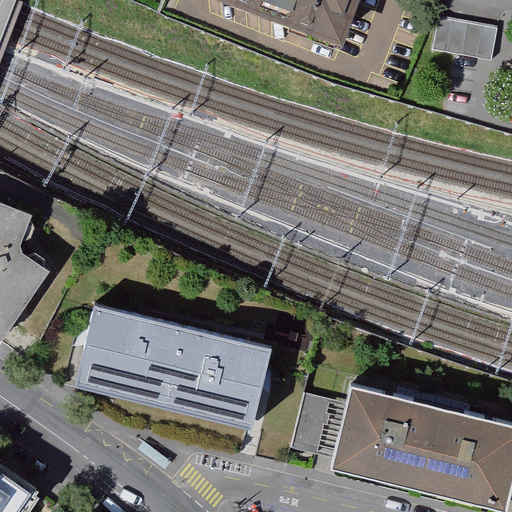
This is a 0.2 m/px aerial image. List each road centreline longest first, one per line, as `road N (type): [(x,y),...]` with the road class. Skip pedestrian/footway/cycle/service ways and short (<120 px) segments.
road 1 (tertiary): [(0,395),(157,511)]
road 2 (residential): [(171,511),(199,482),(329,511)]
